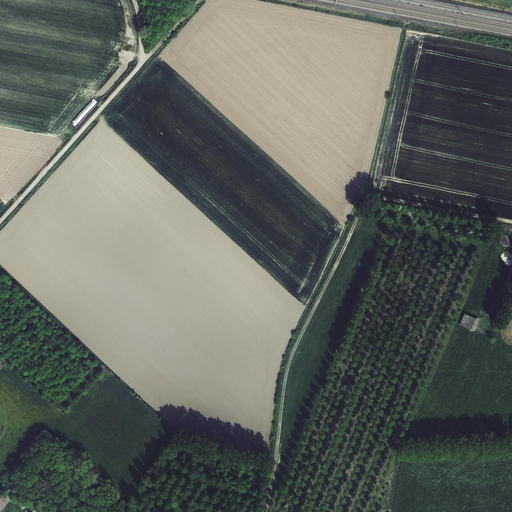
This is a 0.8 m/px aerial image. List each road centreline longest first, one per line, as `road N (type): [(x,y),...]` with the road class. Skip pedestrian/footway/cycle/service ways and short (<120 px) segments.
road 1 (track): [(265,511),(289,363),(368,198),(511,221)]
road 2 (track): [(134,0),(138,67),(0,221)]
